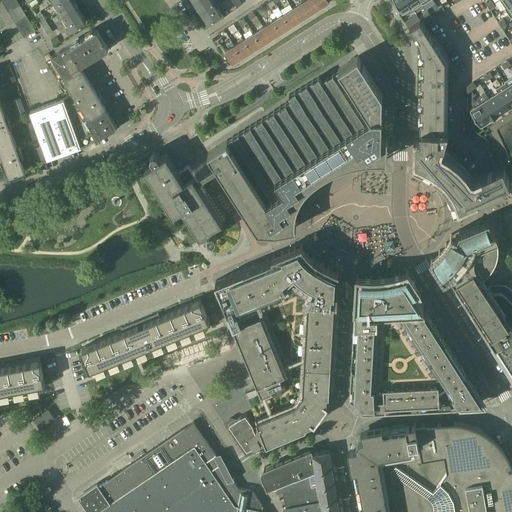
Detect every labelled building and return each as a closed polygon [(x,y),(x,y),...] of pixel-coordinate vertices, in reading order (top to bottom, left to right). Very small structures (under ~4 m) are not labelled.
[(8,11),(19,5),(16,0),(15,0),(5,6),(8,11)] [(86,21),(73,0),(54,0),(72,29),(86,21)] [(222,12),(213,0),(194,0),(208,21),(222,12)] [(319,6),(315,0),(303,0),(302,1),(310,12),(319,6)] [(413,8),(407,0),(394,0),(402,12),(411,6),(413,9),(413,8)] [(422,4),(423,4),(420,0),(407,0),(413,8),(422,3),(422,4)] [(310,12),(302,1),(293,7),(300,19),(310,12)] [(11,16),(22,10),(19,5),(8,11),(11,16)] [(300,19),(293,7),(283,13),(290,25),(300,19)] [(14,22),(25,15),(22,10),(11,16),(14,22)] [(53,31),(41,11),(35,14),(48,34),(53,31)] [(290,25),(283,13),(273,20),(281,31),(290,25)] [(17,27),(28,20),(25,15),(14,22),(17,27)] [(444,144),(448,129),(447,129),(444,129),(445,58),(434,40),(432,38),(420,19),(409,26),(414,33),(412,34),(416,40),(418,39),(418,40),(421,50),(421,51),(419,51),(419,58),(420,58),(420,67),(419,67),(418,74),(420,74),(420,82),(418,82),(418,90),(420,90),(420,98),(418,98),(418,105),(420,105),(420,130),(419,136),(415,136),(413,136),(413,137),(413,143),(413,145),(413,150),(413,152),(413,158),(413,160),(413,164),(413,165),(414,165),(422,169),(424,170),(429,173),(430,173),(434,176),(435,177),(440,181),(441,182),(444,186),(445,187),(448,192),(449,193),(451,199),(452,200),(453,204),(454,208),(454,210),(455,209),(460,207),(480,198),(480,197),(511,183),(502,164),(481,174),(474,178),(471,177),(466,170),(459,162),(450,155),(442,150),(442,149),(443,144),(444,144)] [(20,32),(31,25),(28,20),(17,27),(20,32)] [(281,31),(273,20),(264,26),(271,37),(281,31)] [(24,37),(35,30),(31,25),(20,32),(24,37)] [(271,37),(264,26),(254,32),(261,43),(271,37)] [(117,125),(95,88),(80,64),(108,46),(97,28),(50,56),(51,56),(46,60),(82,119),(80,120),(65,97),(29,110),(47,158),(81,146),(85,144),(117,125)] [(228,34),(226,32),(224,29),(215,35),(219,40),(228,34)] [(261,43),(254,32),(244,38),(251,50),(261,43)] [(56,36),(50,39),(53,44),(59,41),(56,36)] [(251,50),(244,38),(234,44),(242,56),(251,50)] [(242,56),(234,44),(225,51),(232,62),(242,56)] [(387,136),(381,136),(382,94),(357,56),(321,79),(318,75),(289,94),(291,98),(207,151),(216,166),(243,208),(256,230),(278,231),(295,228),(295,216),(296,206),(301,196),(304,190),(310,185),(315,180),(324,174),(339,166),(354,162),(368,159),(387,159),(387,136)] [(511,104),(511,93),(505,82),(495,88),(508,107),(511,104)] [(508,107),(495,88),(497,91),(488,97),(499,113),(508,107)] [(499,113),(488,97),(479,103),(489,119),(499,113)] [(0,140),(13,136),(1,103),(0,103),(0,140)] [(489,119),(479,103),(470,109),(480,125),(489,119)] [(28,131),(23,132),(25,138),(35,135),(33,129),(28,131)] [(25,168),(13,136),(0,140),(0,148),(9,174),(25,168)] [(39,146),(33,148),(35,153),(39,163),(45,161),(41,151),(39,146)] [(223,219),(196,178),(188,165),(179,170),(167,152),(160,156),(157,151),(154,151),(151,153),(150,156),(153,161),(144,167),(173,213),(182,207),(200,234),(206,230),(208,233),(209,235),(212,235),(215,234),(216,230),(215,229),(213,225),(223,219)] [(511,324),(494,296),(491,291),(487,286),(486,285),(486,284),(487,284),(487,283),(487,282),(486,282),(486,281),(485,281),(485,280),(484,280),(483,281),(482,279),(482,278),(482,277),(484,276),(486,274),(488,272),(490,270),(491,268),(493,266),(494,264),(495,261),(496,259),(497,256),(497,254),(498,251),(498,249),(498,246),(498,244),(497,241),(498,241),(495,233),(489,218),(459,230),(457,236),(451,233),(449,236),(448,239),(446,242),(444,244),(443,246),(442,247),(439,250),(437,252),(435,254),(432,256),(431,257),(444,278),(449,275),(495,347),(496,347),(511,372),(511,324)] [(303,244),(302,243),(270,255),(271,258),(216,280),(215,280),(218,287),(219,287),(258,385),(262,395),(272,391),(270,386),(282,381),(281,377),(289,374),(263,312),(241,321),(236,311),(294,287),(306,295),(300,392),(293,400),(256,416),(259,425),(266,441),(266,443),(306,427),(306,426),(305,424),(311,422),(312,420),(314,421),(327,403),(325,402),(326,401),(326,396),(329,396),(335,304),(337,304),(338,269),(334,268),(331,267),(328,265),(326,264),(323,262),(324,262),(314,256),(313,255),(312,255),(310,253),(308,251),(306,249),(304,247),(303,244)] [(480,393),(423,304),(422,302),(416,293),(419,291),(421,290),(420,289),(415,280),(414,279),(408,270),(407,269),(406,270),(400,271),(399,272),(395,273),(394,273),(386,274),(385,275),(381,275),(379,275),(371,275),(370,275),(366,275),(365,275),(358,274),(356,274),(348,272),(340,411),(362,410),(363,410),(404,408),(407,408),(407,409),(415,408),(415,407),(474,404),(478,404),(486,403),(480,393)] [(122,330),(80,347),(89,369),(131,352),(133,357),(170,342),(168,337),(209,320),(200,298),(159,315),(158,312),(121,327),(122,330)] [(163,359),(165,364),(176,359),(175,355),(163,359)] [(0,396),(1,396),(0,390),(44,382),(40,359),(0,366),(0,396)] [(55,419),(48,408),(34,418),(41,429),(55,419)] [(236,418),(229,423),(246,448),(252,446),(252,448),(261,445),(260,443),(265,441),(266,441),(259,425),(254,427),(252,423),(245,413),(241,415),(239,416),(236,418)] [(97,482),(78,495),(80,499),(88,511),(261,511),(262,509),(263,504),(254,491),(252,489),(239,486),(232,477),(227,470),(228,469),(224,461),(222,462),(194,420),(181,429),(168,437),(164,440),(118,471),(100,484),(99,485),(97,482)] [(511,511),(511,466),(510,461),(509,458),(507,455),(505,452),(503,448),(500,445),(498,442),(495,440),(492,437),(489,434),(486,432),(483,430),(478,428),(474,426),(470,424),(468,423),(465,423),(462,422),(459,422),(456,421),(453,421),(415,423),(415,422),(406,424),(406,425),(382,429),(382,426),(361,429),(362,437),(361,438),(360,438),(359,439),(358,440),(357,441),(356,442),(356,443),(355,445),(355,446),(356,447),(348,449),(351,468),(354,468),(358,492),(361,511),(511,511)] [(261,471),(261,473),(263,478),(266,487),(273,485),(276,492),(282,491),(283,498),(284,499),(285,505),(285,506),(286,509),(283,510),(284,511),(340,511),(337,497),(335,481),(332,466),(330,449),(313,452),(313,451),(312,448),(268,466),(264,467),(262,469),(261,471)]
